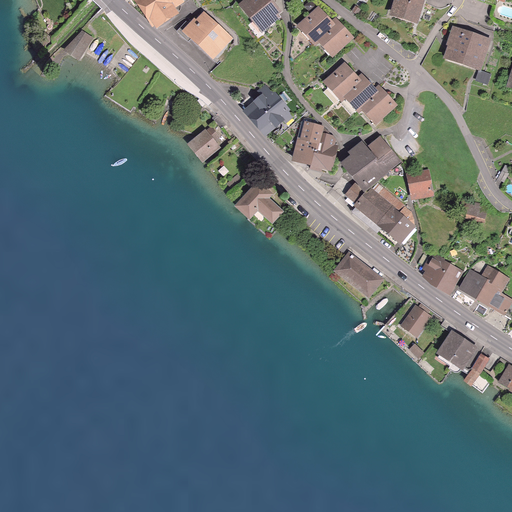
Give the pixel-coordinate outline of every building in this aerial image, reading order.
[(136,0),(145,11),(160,0),(136,0)] [(160,0),(145,11),(154,24),(187,0),(160,0)] [(243,0),(236,7),(261,36),(283,16),(270,0),(243,0)] [(413,28),(422,0),(392,0),(386,18),(413,28)] [(335,25),(321,9),(295,33),(309,48),(313,44),(335,25)] [(206,18),(198,26),(191,20),(181,31),(209,57),(227,37),(206,18)] [(338,22),(335,25),(313,44),(327,60),(352,38),(338,22)] [(487,37),(455,25),(444,55),(476,66),(487,37)] [(92,36),(82,29),(68,49),(79,56),(92,36)] [(51,39),(45,33),(35,42),(31,46),(38,52),(51,39)] [(359,82),(345,68),(321,91),(335,105),(337,103),(359,82)] [(486,84),(490,75),(479,72),(476,81),(486,84)] [(363,79),(359,82),(337,103),(353,119),(357,115),(378,94),(363,79)] [(286,111),(266,89),(243,111),(263,132),(286,111)] [(381,91),(378,94),(357,115),(372,130),(396,107),(381,91)] [(297,159),(311,163),(318,135),(321,125),(308,122),(297,159)] [(209,133),(192,147),(201,158),(219,144),(209,133)] [(335,140),(318,135),(311,163),(327,167),(335,140)] [(397,162),(379,140),(370,147),(374,152),(370,156),(362,145),(353,152),(356,156),(347,163),(366,187),(397,162)] [(408,176),(413,196),(433,192),(429,171),(408,176)] [(277,195),(262,182),(239,207),(252,219),(261,209),(277,224),(288,212),(273,199),(277,195)] [(355,184),(346,195),(400,239),(412,225),(399,214),(404,208),(377,185),(369,195),(355,184)] [(491,210),(470,204),(465,224),(486,229),(491,210)] [(367,303),(385,284),(353,255),(335,274),(367,303)] [(450,294),(465,271),(445,258),(442,264),(434,259),(423,277),(450,294)] [(474,272),(460,293),(496,317),(509,297),(503,292),(511,281),(489,266),(481,277),(474,272)] [(435,319),(419,306),(401,327),(417,340),(435,319)] [(473,324),(467,333),(474,338),(480,328),(473,324)] [(440,353),(461,367),(474,348),(453,334),(440,353)] [(425,355),(417,347),(412,352),(420,360),(425,355)] [(494,357),(486,352),(476,367),(467,379),(474,385),(484,374),(494,357)] [(511,369),(510,368),(501,385),(509,390),(511,391),(511,369)]
